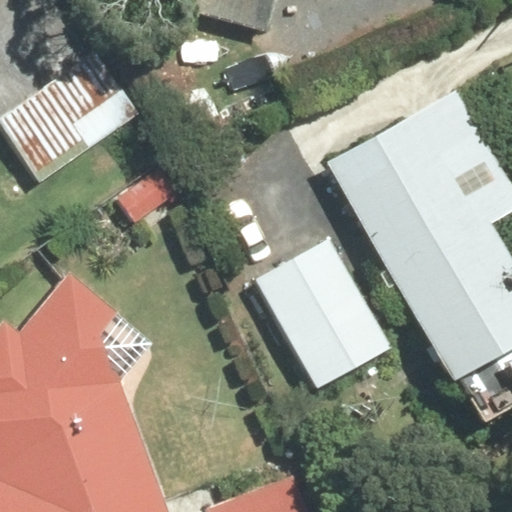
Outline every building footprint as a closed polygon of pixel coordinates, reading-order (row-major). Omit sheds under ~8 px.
[(138,0),(138,1),(260,33),(268,0),(138,0)] [(123,107),(82,48),(0,105),(0,145),(23,178),(123,107)] [(511,206),(451,94),(318,166),(436,384),(511,342),(511,298),(498,272),(505,269),(482,227),(511,210),(511,206)] [(125,228),(178,187),(156,158),(103,199),(125,228)] [(324,245),(249,284),(308,393),(382,353),(324,245)] [(0,511),(160,511),(114,387),(148,348),(63,274),(11,334),(0,324),(0,511)] [(305,511),(292,476),(200,510),(200,511),(305,511)]
